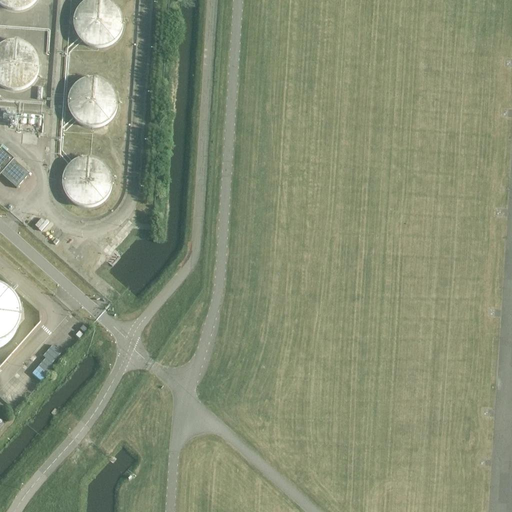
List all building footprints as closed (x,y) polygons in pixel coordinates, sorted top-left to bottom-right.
[(0,0),(0,4),(0,5),(4,7),(8,9),(13,10),(17,11),(22,10),(26,9),(30,6),(34,3),(36,0),(0,0)] [(123,28),(123,23),(123,19),(122,14),(119,10),(116,6),(113,3),(108,1),(105,0),(91,0),(90,1),(85,3),(82,6),(78,10),(76,14),(75,19),(74,23),(75,28),(76,33),(78,37),(81,41),(85,44),(89,46),(94,47),(99,48),(104,47),(108,46),(113,44),(116,41),(119,37),(122,33),(123,28)] [(39,71),(40,67),(39,62),(38,57),(36,53),(33,49),(29,46),(25,44),(20,43),(15,42),(10,43),(6,44),(2,46),(0,47),(0,85),(2,87),(6,89),(10,91),(15,91),(20,91),(25,89),(29,87),(33,84),(36,80),(38,76),(39,71)] [(116,108),(117,104),(116,99),(115,95),(113,91),(110,87),(107,84),(102,81),(98,80),(93,79),(89,80),(84,81),(80,83),(76,85),(73,89),(70,93),(69,97),(68,101),(68,106),(69,111),(70,115),(73,119),(76,122),(80,125),(84,127),(89,128),(93,128),(98,128),(103,126),(107,124),(110,121),(113,117),(115,113),(116,108)] [(42,133),(43,115),(19,114),(17,132),(42,133)] [(0,175),(1,175),(12,184),(16,189),(29,175),(24,170),(13,161),(14,160),(1,149),(0,149),(0,175)] [(112,189),(112,184),(111,179),(110,175),(108,171),(105,167),(101,164),(97,162),(92,160),(87,160),(83,160),(78,162),(74,164),(70,167),(67,171),(65,175),(63,179),(63,184),(63,189),(65,194),(67,198),(70,202),(74,205),(78,207),(83,208),(87,209),(92,208),(97,207),(101,205),(105,202),(108,198),(110,194),(112,189)] [(0,346),(2,345),(6,343),(9,339),(12,336),(14,332),(15,328),(16,323),(17,319),(16,314),(15,310),(13,305),(11,302),(8,298),(5,295),(1,293),(0,292),(0,346)]
